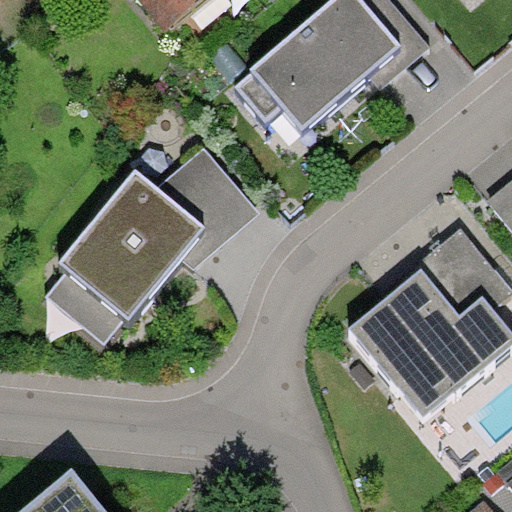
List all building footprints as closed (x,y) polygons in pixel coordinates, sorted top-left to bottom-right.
[(133,0),(163,38),(210,0),(133,0)] [(337,0),(251,73),(303,135),(371,77),(402,52),(358,0),(337,0)] [(358,0),(402,52),(371,77),(381,90),(430,50),(388,0),(358,0)] [(260,215),(204,150),(156,191),(207,233),(183,262),(194,272),(260,215)] [(105,346),(125,322),(130,327),(183,262),(207,233),(156,191),(136,175),(58,268),(66,274),(46,299),(105,346)] [(511,232),(511,182),(487,202),(511,232)] [(511,293),(461,231),(416,267),(422,274),(459,320),(483,300),(493,313),(511,297),(511,293)] [(349,333),(422,423),(511,349),(511,335),(493,313),(483,300),(459,320),(422,274),(349,333)] [(101,511),(73,477),(29,511),(101,511)]
